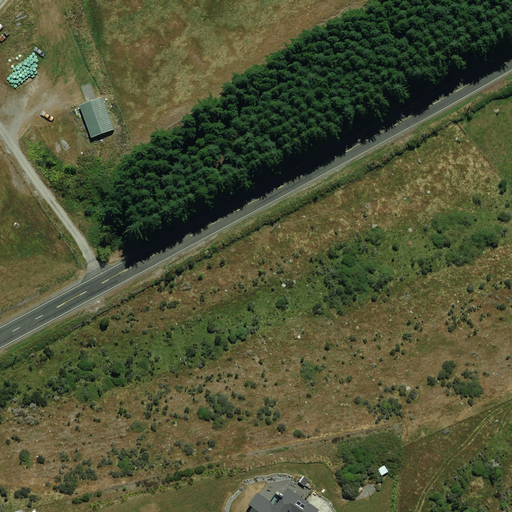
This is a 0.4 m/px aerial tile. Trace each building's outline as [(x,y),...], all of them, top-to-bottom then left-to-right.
[(18,55),(0,61),(0,62),(4,74),(9,72),(11,77),(24,73),(18,55)] [(108,95),(80,104),(96,143),(121,134),(108,95)] [(85,124),(80,109),(73,111),(78,126),(85,124)] [(385,463),(377,468),(381,475),(389,470),(385,463)] [(309,479),(301,475),(297,483),(305,487),(309,479)] [(324,511),(326,509),(295,488),(285,503),(265,492),(250,511),(324,511)]
